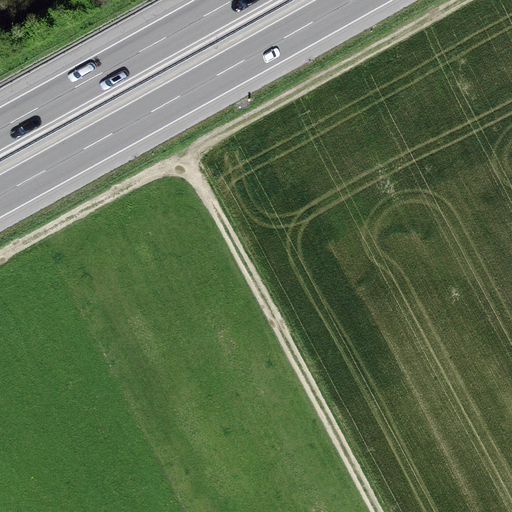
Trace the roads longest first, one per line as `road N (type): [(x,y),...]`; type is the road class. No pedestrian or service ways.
road 1 (track): [(0,255),(461,0)]
road 2 (track): [(182,154),(377,511)]
road 3 (motorway): [(0,194),(351,0)]
road 4 (motorway): [(232,0),(0,128)]
